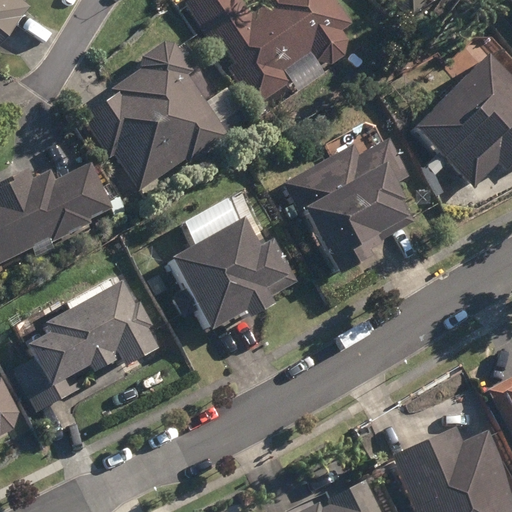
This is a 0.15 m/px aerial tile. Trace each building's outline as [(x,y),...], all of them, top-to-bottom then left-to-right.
[(0,0),(0,34),(26,2),(23,0),(0,0)] [(226,70),(252,108),(289,83),(295,92),(321,75),(313,63),(330,66),(343,58),(346,42),(340,33),(350,25),(332,0),(258,0),(255,2),(260,11),(250,17),(238,0),(191,0),(183,6),(209,44),(217,39),(234,64),(226,70)] [(382,0),(411,21),(426,0),(382,0)] [(205,102),(187,75),(192,72),(175,46),(161,44),(141,57),(139,66),(141,70),(110,91),(113,96),(81,118),(83,119),(108,158),(113,155),(136,190),(137,193),(184,162),(187,165),(229,137),(227,136),(225,132),(244,119),(225,90),(205,102)] [(511,86),(484,59),(411,132),(470,191),(494,165),(502,173),(511,163),(511,86)] [(302,217),(334,277),(367,259),(364,253),(378,245),(374,236),(408,218),(391,186),(406,178),(385,141),(357,157),(351,147),(281,186),(299,218),(302,217)] [(0,262),(47,241),(47,242),(87,224),(85,221),(109,209),(88,165),(52,182),(47,172),(29,181),(25,172),(0,183),(0,262)] [(240,315),(243,322),(268,308),(271,307),(266,298),(294,283),(271,242),(268,244),(256,250),(254,246),(241,222),(168,261),(183,290),(184,292),(170,300),(179,317),(182,321),(195,314),(205,334),(240,315)] [(9,372),(32,414),(75,390),(78,389),(72,377),(87,369),(91,377),(117,363),(121,369),(154,351),(143,332),(148,330),(136,307),(132,310),(119,286),(42,328),(47,337),(25,349),(31,360),(9,372)] [(511,377),(487,390),(511,439),(511,377)] [(0,435),(9,431),(15,413),(0,383),(0,435)] [(457,446),(451,433),(385,461),(407,511),(511,511),(511,504),(481,435),(457,446)] [(372,511),(361,486),(324,504),(321,497),(289,511),(372,511)]
